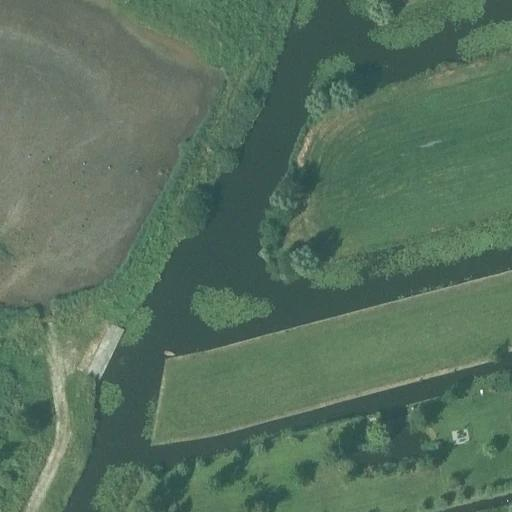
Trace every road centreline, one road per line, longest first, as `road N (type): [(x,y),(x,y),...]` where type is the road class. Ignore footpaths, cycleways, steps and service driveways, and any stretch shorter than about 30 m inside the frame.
road 1 (track): [(48,327),(120,281),(250,72),(277,0)]
road 2 (track): [(25,511),(64,430),(48,327),(0,332)]
